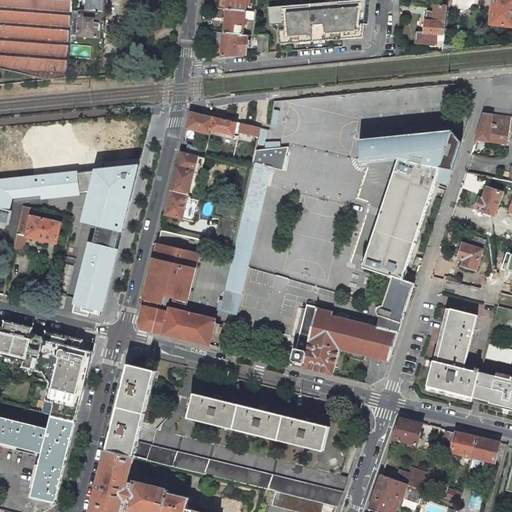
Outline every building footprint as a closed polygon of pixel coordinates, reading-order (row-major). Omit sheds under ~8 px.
[(0,0),(0,68),(48,80),(50,80),(66,78),(70,35),(72,10),(72,0),(0,0)] [(104,0),(84,0),(84,2),(87,2),(87,12),(72,10),(70,35),(100,38),(102,14),(104,14),(104,0)] [(220,0),(220,8),(227,9),(245,11),(246,0),(220,0)] [(327,0),(327,5),(311,7),(310,4),(296,5),(297,9),(291,10),(291,6),(269,7),(270,25),(274,25),(284,24),(284,29),(279,30),(280,44),(292,43),(291,39),(299,39),(300,42),(313,41),(326,40),(333,40),(333,36),(341,35),(341,39),(348,38),(362,37),(364,23),(360,23),(362,0),(327,0)] [(511,0),(494,0),(491,23),(511,25),(511,0)] [(427,11),(425,32),(417,32),(416,43),(435,44),(436,40),(436,34),(444,34),(447,6),(435,5),(435,11),(427,11)] [(245,11),(227,9),(224,33),(243,35),(245,18),(255,19),(255,12),(245,11)] [(243,35),(224,33),(222,56),(246,54),(248,35),(243,35)] [(268,36),(258,36),(258,53),(267,53),(268,36)] [(171,65),(163,64),(162,74),(170,74),(171,65)] [(194,112),(191,111),(187,128),(210,134),(211,134),(215,117),(205,115),(196,112),(194,112)] [(511,117),(484,113),(476,139),(507,144),(510,126),(511,117)] [(237,122),(215,117),(211,134),(233,139),(237,122)] [(261,127),(241,123),(239,132),(256,136),(258,137),(261,127)] [(247,269),(270,169),(282,172),(287,149),(274,155),(279,132),(270,129),(261,128),(261,127),(258,137),(251,168),(242,207),(233,247),(236,248),(232,265),(222,303),(219,302),(217,310),(225,312),(236,315),(239,300),(247,269)] [(400,159),(441,167),(453,169),(454,169),(462,141),(453,130),(359,141),(362,164),(368,163),(400,159)] [(201,147),(188,144),(186,153),(198,156),(201,147)] [(301,192),(339,200),(348,158),(311,150),(293,146),(284,188),(301,192)] [(186,153),(181,152),(177,167),(194,171),(198,156),(186,153)] [(406,270),(436,180),(439,171),(451,175),(453,169),(441,167),(400,159),(365,262),(363,262),(362,267),(363,267),(386,275),(393,277),(403,280),(406,270)] [(17,197),(82,190),(75,221),(83,222),(78,246),(83,247),(68,311),(84,314),(85,310),(101,314),(138,167),(35,177),(0,180),(0,196),(6,197),(7,195),(17,197)] [(194,171),(177,167),(171,191),(189,195),(194,171)] [(436,180),(448,184),(448,183),(451,175),(439,171),(436,180)] [(502,192),(487,187),(483,199),(479,198),(476,208),(478,209),(478,210),(494,215),(502,192)] [(189,195),(171,191),(165,215),(183,219),(186,204),(197,206),(199,200),(188,198),(189,195)] [(0,222),(6,224),(7,220),(12,222),(17,197),(7,195),(6,197),(0,196),(0,222)] [(38,200),(25,198),(23,207),(33,209),(36,209),(38,200)] [(218,202),(209,200),(209,202),(206,214),(221,218),(216,238),(215,243),(233,247),(242,207),(218,202)] [(33,209),(23,207),(19,228),(18,234),(26,236),(26,237),(57,244),(62,221),(31,214),(32,209),(33,209)] [(216,238),(163,225),(161,231),(204,241),(215,243),(216,238)] [(189,298),(204,241),(161,231),(143,306),(157,310),(158,303),(163,304),(166,293),(189,298)] [(484,249),(462,242),(456,261),(461,263),(460,266),(477,272),(484,249)] [(449,262),(438,258),(432,277),(444,280),(446,273),(453,275),(455,270),(448,268),(449,262)] [(422,262),(415,260),(412,269),(419,271),(422,262)] [(418,274),(406,270),(403,280),(415,284),(418,274)] [(403,280),(393,277),(384,306),(382,305),(381,306),(379,307),(378,311),(379,315),(381,316),(378,326),(399,331),(405,312),(414,284),(415,284),(403,280)] [(483,282),(481,289),(501,294),(511,296),(511,290),(498,287),(498,286),(483,282)] [(55,294),(48,292),(45,305),(53,307),(56,294),(55,294)] [(318,307),(307,305),(305,315),(297,348),(295,349),(292,359),(294,361),(292,366),(333,376),(339,349),(367,355),(370,356),(369,360),(388,364),(389,360),(399,331),(378,326),(332,315),(333,312),(318,308),(318,307)] [(157,310),(143,306),(139,323),(142,329),(210,346),(216,319),(170,308),(168,313),(157,310)] [(478,315),(451,309),(437,361),(434,360),(427,386),(474,397),(480,372),(464,368),(478,315)] [(3,327),(0,326),(0,354),(24,361),(23,367),(44,372),(51,383),(46,400),(55,402),(52,416),(76,421),(94,352),(82,349),(84,341),(46,331),(44,337),(31,334),(32,328),(4,321),(3,327)] [(156,371),(129,364),(118,407),(145,413),(156,371)] [(511,376),(511,379),(481,372),(480,375),(478,381),(474,397),(511,406),(511,376)] [(195,393),(189,418),(234,429),(240,404),(222,400),(222,397),(215,395),(214,398),(195,393)] [(259,409),(240,404),(234,429),(278,440),(284,415),(266,411),(267,407),(259,406),(259,409)] [(143,423),(145,413),(118,407),(107,450),(134,456),(138,442),(143,423)] [(303,420),(284,415),(278,440),(324,451),(330,427),(311,422),(312,418),(304,417),(303,420)] [(49,429),(0,416),(0,442),(43,453),(32,497),(55,503),(76,422),(76,421),(52,416),(49,429)] [(421,429),(422,423),(401,418),(394,439),(393,442),(408,446),(416,448),(417,445),(419,437),(421,429)] [(460,454),(472,457),(477,437),(457,432),(450,430),(449,437),(438,434),(435,448),(460,454)] [(494,463),(499,442),(477,437),(472,457),(485,460),(494,463)] [(344,491),(138,442),(134,456),(276,491),(324,503),(334,505),(338,507),(344,491)] [(203,511),(187,508),(190,497),(168,492),(169,490),(135,481),(133,490),(126,489),(134,456),(107,450),(91,511),(120,511),(124,498),(131,499),(129,508),(143,511),(203,511)] [(470,467),(483,470),(485,460),(472,457),(470,467)] [(412,474),(408,484),(424,490),(429,474),(414,468),(412,474)] [(407,484),(408,484),(412,474),(400,470),(399,472),(396,480),(404,483),(407,484)] [(465,511),(475,473),(469,471),(464,493),(461,503),(459,511),(465,511)] [(403,498),(407,484),(404,483),(396,480),(381,475),(373,498),(369,509),(378,511),(395,511),(401,497),(403,498)] [(446,498),(461,503),(464,493),(449,488),(446,498)] [(322,511),(324,503),(276,491),(272,506),(298,511),(322,511)] [(324,503),(322,511),(331,511),(334,505),(324,503)]
